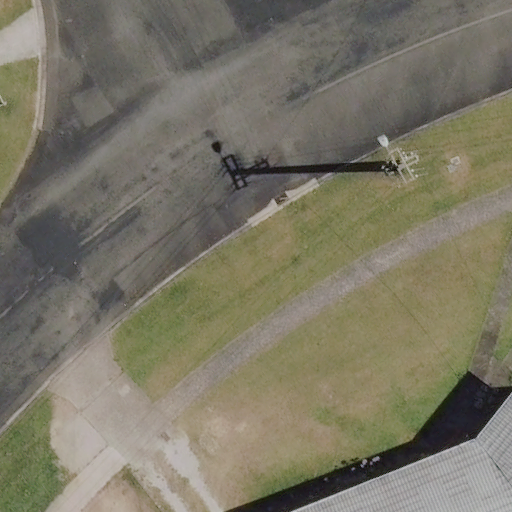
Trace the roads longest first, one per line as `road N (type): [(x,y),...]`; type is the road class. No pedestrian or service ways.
road 1 (residential): [(228,138),(391,52),(511,11)]
road 2 (residential): [(0,323),(89,237),(228,138)]
road 3 (residential): [(228,138),(141,0)]
